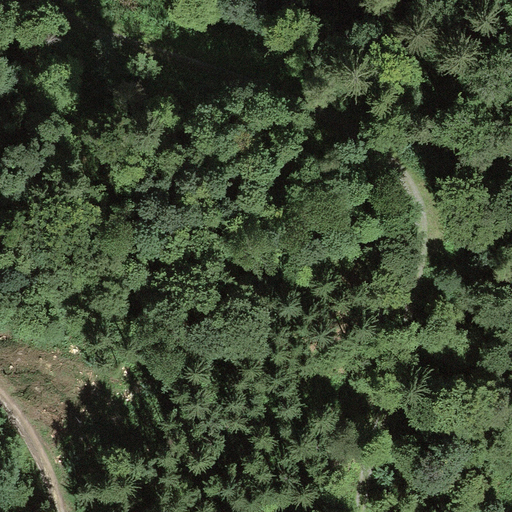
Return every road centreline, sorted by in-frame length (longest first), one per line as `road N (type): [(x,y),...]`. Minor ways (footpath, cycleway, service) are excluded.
road 1 (track): [(363,511),(425,230),(413,177),(355,128),(304,102),(42,0)]
road 2 (track): [(63,511),(41,450),(0,391)]
